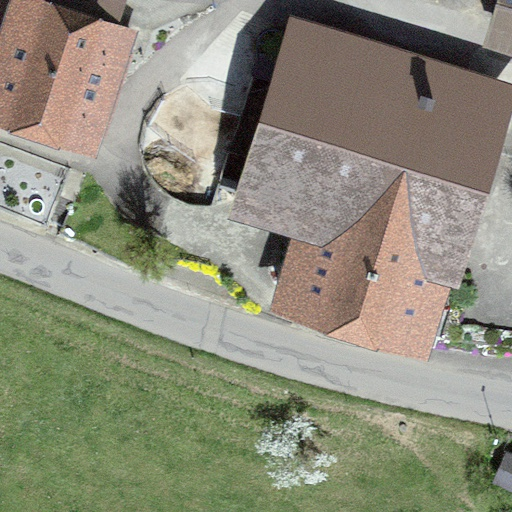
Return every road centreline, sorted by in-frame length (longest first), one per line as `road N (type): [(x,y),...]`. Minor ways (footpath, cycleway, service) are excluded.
road 1 (tertiary): [(0,253),(210,335),(511,406)]
road 2 (track): [(388,0),(511,68)]
